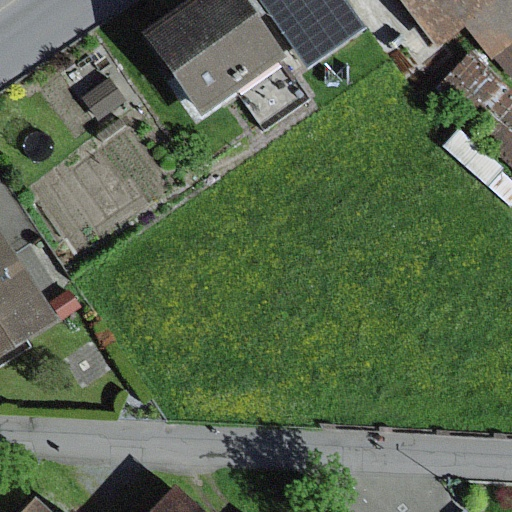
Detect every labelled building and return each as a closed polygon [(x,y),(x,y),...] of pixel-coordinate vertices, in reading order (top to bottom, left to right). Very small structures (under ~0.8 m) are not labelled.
[(236,0),(198,0),(137,42),(195,125),(282,66),(236,0)] [(338,0),(256,0),(256,1),(304,71),(361,31),(338,0)] [(511,0),(389,0),(433,50),(458,28),(487,62),(511,40),(511,0)] [(511,107),(460,60),(431,91),(511,166),(511,107)] [(107,82),(81,101),(97,122),(122,103),(107,82)] [(0,246),(0,365),(55,328),(0,246)] [(68,295),(50,308),(59,322),(78,309),(68,295)] [(192,511),(169,490),(149,511),(192,511)]
